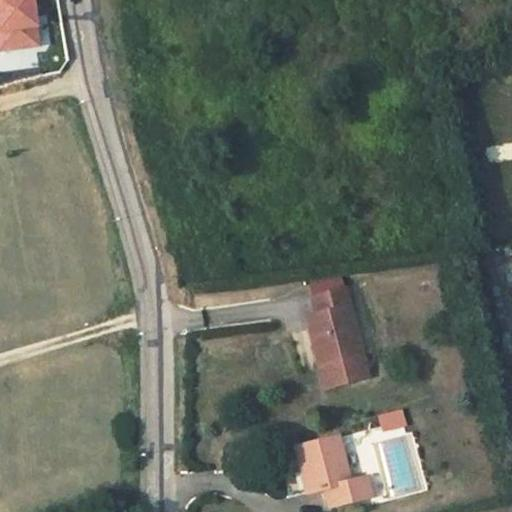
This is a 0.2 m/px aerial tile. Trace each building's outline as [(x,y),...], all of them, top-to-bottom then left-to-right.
[(0,0),(0,49),(36,45),(29,0),(0,0)] [(309,290),(312,300),(336,294),(333,284),(309,290)] [(316,317),(306,319),(323,392),(367,381),(345,291),(336,294),(312,300),(316,317)] [(400,427),(398,413),(381,418),(384,431),(400,427)] [(335,437),(293,448),(305,494),(323,490),(328,508),(369,497),(364,477),(346,482),(335,437)] [(301,498),(303,511),(308,511),(321,510),(318,495),(301,498)]
